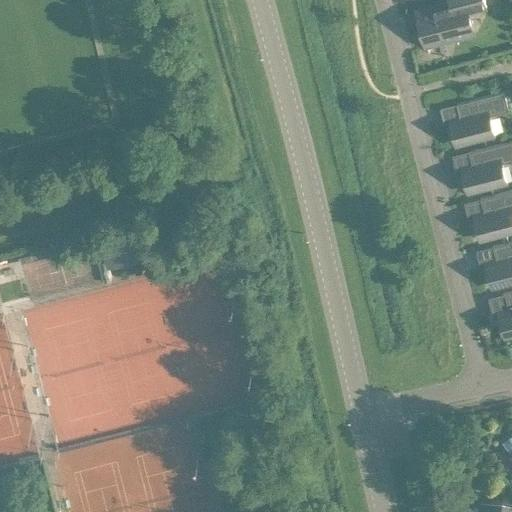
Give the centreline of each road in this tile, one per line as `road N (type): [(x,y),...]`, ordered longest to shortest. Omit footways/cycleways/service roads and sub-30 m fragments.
road 1 (tertiary): [(358,409),(255,0)]
road 2 (residential): [(480,388),(384,0)]
road 3 (residential): [(358,409),(480,388)]
